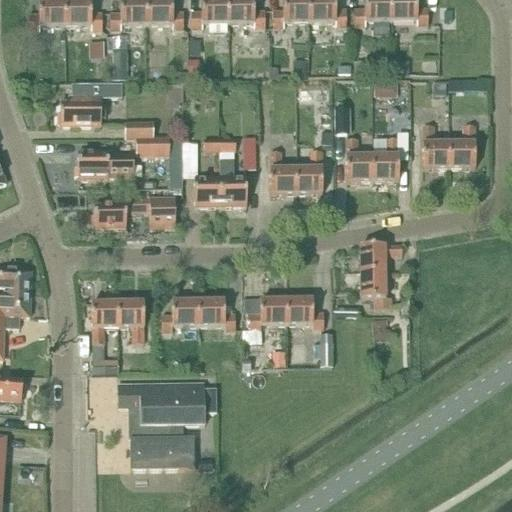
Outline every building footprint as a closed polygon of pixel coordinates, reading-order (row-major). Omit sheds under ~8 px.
[(363,27),(390,27),(389,1),(363,2),(363,15),(353,15),(354,32),(363,32),(363,27)] [(389,1),(390,27),(416,26),(416,32),(427,32),(426,14),(416,14),(416,1),(389,1)] [(283,28),(309,28),(308,2),(282,3),(283,16),(272,16),(272,34),(283,34),(283,28)] [(308,2),(309,28),(334,27),(334,33),(345,33),(345,15),(334,15),(334,2),(308,2)] [(253,28),(253,34),(253,49),(264,49),(264,16),(253,17),(253,3),(227,4),(227,29),(253,28)] [(201,29),(227,29),(227,4),(201,4),(201,17),(190,17),(190,35),(201,35),(201,29)] [(64,6),(65,31),(91,30),(91,37),(101,37),(101,18),(91,18),(90,5),(64,6)] [(120,30),(145,30),(145,5),(119,5),(119,19),(109,19),(109,36),(120,36),(120,30)] [(145,5),(145,30),(171,30),(171,35),(182,35),(181,17),(171,17),(171,5),(145,5)] [(39,31),(65,31),(64,6),(38,6),(39,19),(28,20),(28,37),(39,37),(39,31)] [(88,51),(88,63),(102,63),(102,50),(88,51)] [(148,50),(149,67),(166,67),(166,50),(148,50)] [(111,52),(111,84),(126,83),(126,52),(111,52)] [(187,76),(187,77),(198,77),(198,63),(187,63),(187,76)] [(292,65),(292,82),(305,82),(305,65),(292,65)] [(353,66),(353,82),(367,81),(367,65),(353,66)] [(395,65),(395,80),(408,80),(408,65),(395,65)] [(337,70),(337,78),(350,78),(350,70),(337,70)] [(286,82),(286,73),(271,74),(271,82),(286,82)] [(177,76),(178,86),(187,86),(187,77),(187,76),(177,76)] [(447,83),(447,97),(457,97),(457,83),(447,83)] [(257,86),(258,117),(272,116),(271,85),(257,86)] [(373,85),(373,101),(386,101),(386,85),(373,85)] [(415,86),(416,106),(436,106),(436,85),(415,86)] [(100,103),(101,103),(121,103),(121,89),(100,89),(72,90),(72,107),(59,107),(59,121),(56,121),(56,130),(59,130),(59,133),(100,132),(100,103)] [(334,111),(334,138),(350,138),(350,111),(334,111)] [(392,118),(392,143),(408,142),(408,138),(408,124),(408,118),(392,118)] [(321,119),(321,153),(329,153),(329,120),(321,119)] [(268,123),(259,124),(259,142),(268,142),(268,123)] [(408,124),(408,138),(419,137),(419,124),(408,124)] [(136,144),(152,144),(152,129),(124,129),(124,144),(136,144)] [(448,173),(449,148),(434,148),(434,131),(422,131),(422,173),(448,173)] [(463,148),(449,148),(448,173),(474,173),(474,131),(463,131),(463,148)] [(241,141),(242,161),(255,160),(254,141),(241,141)] [(152,144),(136,144),(136,162),(169,162),(169,144),(152,144)] [(219,156),(219,144),(203,144),(203,157),(219,156)] [(219,156),(234,157),(234,144),(219,144),(219,156)] [(371,187),(370,162),(355,162),(355,144),(345,144),(345,187),(371,187)] [(385,162),(370,162),(371,187),(397,186),(396,144),(385,144),(385,162)] [(132,184),(132,162),(107,162),(107,161),(93,161),(93,157),(78,157),(77,185),(107,186),(107,184),(132,184)] [(310,174),(295,174),(295,199),(321,199),(321,157),(309,157),(310,174)] [(295,199),(295,174),(279,175),(279,158),(268,158),(269,200),(295,199)] [(181,184),(196,183),(195,161),(180,162),(181,184)] [(219,164),(219,184),(233,183),(233,164),(219,164)] [(219,184),(220,213),(245,212),(245,183),(233,183),(219,184)] [(194,213),(220,213),(219,184),(193,184),(194,213)] [(125,221),(149,220),(149,235),(174,235),(174,205),(109,206),(109,211),(93,211),(94,222),(91,222),(91,232),(94,232),(94,235),(125,234),(125,221)] [(359,277),(384,277),(383,263),(401,263),(401,250),(384,250),(384,251),(359,251),(359,277)] [(30,303),(30,299),(32,278),(0,276),(0,295),(17,297),(17,301),(30,303)] [(384,305),(384,277),(359,277),(359,304),(373,304),(373,316),(390,316),(390,305),(384,305)] [(0,364),(0,365),(2,332),(16,333),(17,323),(29,324),(30,303),(17,301),(17,297),(0,295),(0,364)] [(286,305),(286,329),(312,329),(312,334),(323,334),(323,318),(312,318),(312,304),(286,305)] [(260,330),(286,329),(286,305),(260,305),(260,319),(250,319),(250,335),(261,335),(260,330)] [(198,307),(198,331),(224,331),(224,336),(235,336),(234,319),(224,319),(224,306),(198,307)] [(117,308),(117,332),(131,332),(132,349),(144,349),(143,332),(144,332),(143,307),(117,308)] [(172,332),(198,331),(198,307),(171,307),(171,321),(161,321),(162,337),(172,337),(172,332)] [(104,333),(117,332),(117,308),(91,309),(91,333),(93,333),(93,350),(104,350),(104,333)] [(261,357),(261,335),(250,335),(241,336),(241,345),(248,345),(248,357),(261,357)] [(172,355),(172,343),(156,343),(156,355),(172,355)] [(319,363),(319,372),(333,372),(332,348),(319,348),(319,363)] [(116,363),(91,364),(91,378),(116,378),(116,363)] [(0,404),(20,406),(22,386),(0,383),(0,404)] [(117,389),(117,413),(133,413),(134,474),(198,474),(197,442),(187,442),(187,430),(208,429),(208,417),(216,417),(216,393),(203,393),(203,388),(117,389)] [(212,475),(212,465),(198,465),(198,475),(212,475)]
